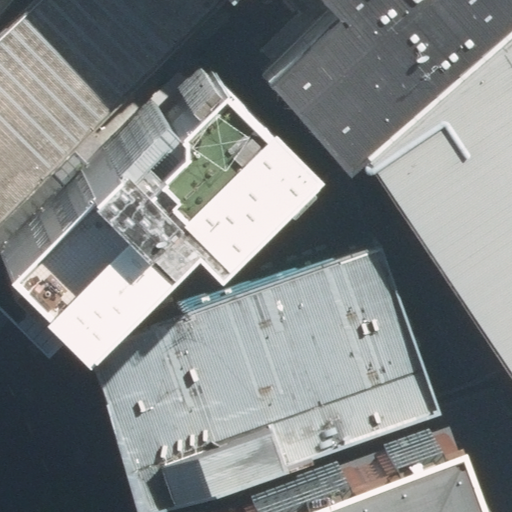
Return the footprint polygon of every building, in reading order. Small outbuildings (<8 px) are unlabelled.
[(128,0),(33,0),(0,33),(0,218),(175,47),(128,0)] [(366,153),(511,23),(511,0),(328,0),(332,4),(256,71),(345,171),(366,153)] [(511,23),(366,153),(511,381),(511,23)] [(153,100),(0,245),(0,258),(67,328),(176,225),(202,252),(307,152),(217,58),(162,110),(153,100)] [(431,395),(372,225),(75,327),(135,497),(431,395)] [(479,511),(442,407),(144,511),(479,511)]
